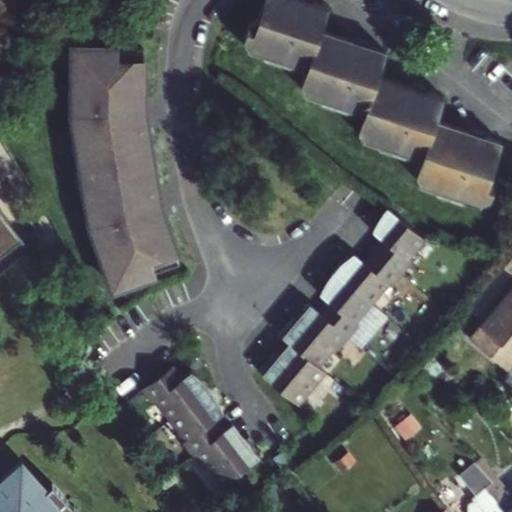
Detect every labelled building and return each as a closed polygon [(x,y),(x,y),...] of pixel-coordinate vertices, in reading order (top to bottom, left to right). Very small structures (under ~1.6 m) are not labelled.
[(493,132),(477,127),(476,123),(467,120),(462,122),(429,111),(436,87),(422,82),(421,79),(410,75),(406,77),(372,66),(379,46),(362,41),(360,37),(346,32),(342,34),(317,26),(323,6),(308,1),(307,0),(259,0),(254,18),(246,20),(239,39),(242,47),(256,51),(258,56),(284,64),(288,62),(299,66),(294,82),(299,88),(313,93),(314,97),(340,106),(345,104),(357,108),(352,124),(357,133),(369,137),(372,142),(399,151),(404,148),(414,151),(410,168),(413,175),(427,180),(428,183),(455,192),(460,190),(473,194),(482,190),(488,172),(484,164),(493,132)] [(138,49),(67,48),(67,116),(84,220),(108,288),(174,264),(152,203),(148,204),(146,192),(151,191),(141,129),(135,129),(135,116),(138,116),(138,49)] [(407,228),(382,208),(380,210),(396,225),(407,228)] [(366,231),(375,237),(380,242),(371,253),(362,264),(356,260),(348,253),(342,257),(337,261),(332,266),(328,271),(323,276),(320,281),(317,287),(314,293),(322,299),(329,305),(319,316),(310,328),(293,314),(275,336),(283,343),(298,355),(289,365),(275,353),(256,375),(293,405),(320,373),(314,368),(332,346),(336,349),(346,338),(355,327),(351,323),(367,304),(384,283),(389,287),(398,276),(408,264),(403,260),(420,240),(407,228),(396,225),(380,210),(374,216),(366,231)] [(0,253),(17,240),(0,217),(0,253)] [(380,242),(375,237),(365,249),(371,253),(380,242)] [(362,264),(371,253),(365,249),(356,260),(362,264)] [(511,284),(465,340),(502,371),(511,358),(511,284)] [(319,316),(329,305),(322,299),(313,311),(319,316)] [(293,314),(310,328),(319,316),(313,311),(303,303),(293,314)] [(298,355),(283,343),(275,353),(289,365),(298,355)] [(168,365),(162,370),(171,382),(177,378),(168,365)] [(145,402),(149,399),(166,420),(182,442),(178,445),(187,456),(195,467),(199,464),(216,486),(253,457),(236,435),(222,446),(213,435),(205,424),(211,419),(220,412),(211,398),(205,390),(201,385),(187,370),(177,378),(171,382),(162,370),(136,390),(145,402)] [(220,430),(211,419),(205,424),(213,435),(220,430)] [(227,424),(220,430),(213,435),(222,446),(236,435),(227,424)] [(342,451),(331,460),(340,471),(351,463),(342,451)] [(469,463),(483,480),(489,476),(475,458),(469,463)] [(65,511),(62,509),(68,503),(54,486),(48,492),(23,463),(0,483),(0,511),(65,511)] [(511,511),(511,502),(489,476),(483,480),(469,463),(467,465),(504,511),(511,511)] [(504,511),(467,465),(453,476),(483,511),(504,511)] [(68,503),(62,509),(65,511),(74,511),(75,511),(68,503)]
